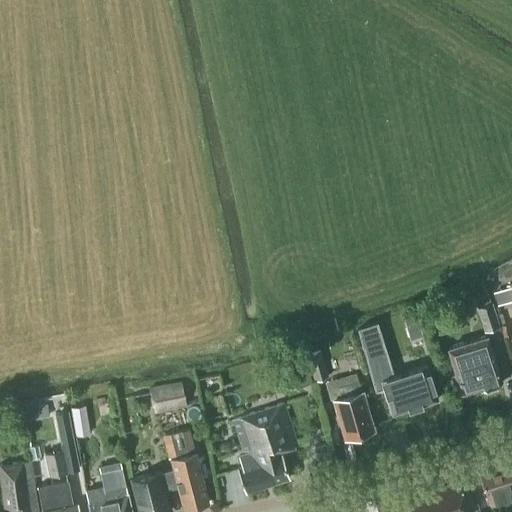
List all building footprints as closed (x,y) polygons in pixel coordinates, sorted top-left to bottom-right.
[(489,291),(473,296),(484,330),(500,325),(489,291)] [(415,313),(403,317),(410,339),(423,335),(415,313)] [(504,335),(511,333),(507,322),(500,325),(504,335)] [(390,372),(376,327),(357,333),(372,388),(381,386),(389,412),(406,406),(406,407),(421,403),(421,402),(438,396),(427,360),(390,372)] [(486,332),(447,344),(462,390),(479,384),(480,386),(481,385),(485,387),(485,388),(498,384),(497,383),(500,379),(501,379),(486,332)] [(328,376),(321,351),(306,355),(314,380),(328,376)] [(368,433),(369,429),(373,428),(361,388),(360,388),(358,379),(337,385),(340,394),(333,396),(345,436),(359,432),(362,434),(368,433)] [(149,387),(155,413),(187,407),(182,380),(149,387)] [(237,466),(237,468),(245,491),(289,476),(281,451),(297,446),(283,401),(232,418),(243,450),(247,449),(248,451),(238,454),(242,464),(237,466)] [(50,415),(48,403),(26,406),(28,418),(50,415)] [(90,432),(85,404),(71,406),(75,434),(90,432)] [(68,409),(56,412),(62,447),(44,451),(48,473),(79,468),(68,409)] [(189,427),(164,433),(183,507),(208,501),(189,427)] [(148,474),(130,479),(139,511),(164,511),(170,511),(159,470),(161,469),(157,455),(144,458),(148,474)] [(38,511),(32,460),(0,463),(0,476),(3,501),(4,506),(11,505),(12,511),(38,511)] [(511,464),(480,473),(488,502),(511,495),(511,464)] [(37,485),(41,508),(42,511),(79,511),(77,501),(72,502),(68,480),(37,485)] [(86,489),(86,490),(90,511),(131,511),(125,481),(86,489)] [(467,511),(458,481),(427,490),(429,494),(405,501),(408,511),(467,511)]
